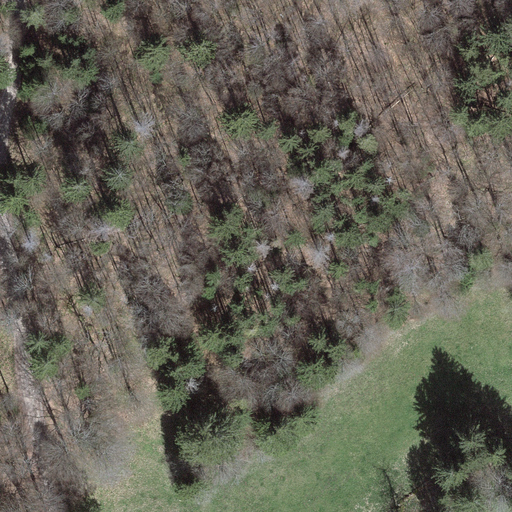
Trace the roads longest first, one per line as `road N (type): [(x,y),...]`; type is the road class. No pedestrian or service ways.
road 1 (track): [(0,198),(55,511)]
road 2 (track): [(16,0),(0,178)]
